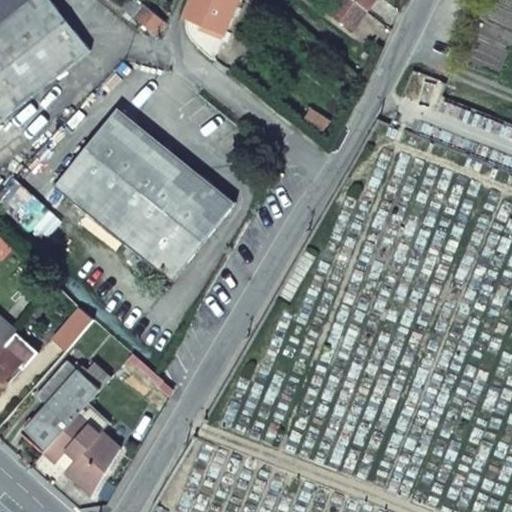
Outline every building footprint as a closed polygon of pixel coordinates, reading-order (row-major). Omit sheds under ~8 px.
[(0,0),(0,122),(90,51),(49,0),(0,0)] [(133,0),(124,11),(156,36),(167,23),(139,0),(133,0)] [(210,26),(220,30),(227,33),(241,0),(194,0),(187,17),(210,26)] [(355,30),(368,12),(351,0),(340,0),(331,12),(355,30)] [(351,0),(368,12),(377,0),(351,0)] [(191,38),(199,47),(201,48),(202,50),(214,59),(226,37),(208,30),(210,26),(187,17),(187,24),(188,24),(188,31),(188,32),(188,34),(191,37),(191,38)] [(56,188),(173,282),(228,214),(237,203),(120,109),(56,188)] [(55,341),(67,353),(95,322),(83,309),(55,341)] [(0,352),(0,387),(33,351),(27,345),(35,335),(24,326),(4,349),(0,352)] [(49,405),(79,370),(68,361),(38,395),(49,405)] [(49,405),(24,434),(45,453),(78,417),(89,404),(102,390),(79,370),(49,405)] [(78,417),(100,436),(103,434),(111,424),(89,404),(78,417)] [(69,451),(79,460),(67,473),(94,496),(121,451),(103,434),(100,436),(78,417),(45,453),(57,464),(69,451)] [(69,451),(57,464),(67,473),(79,460),(69,451)]
